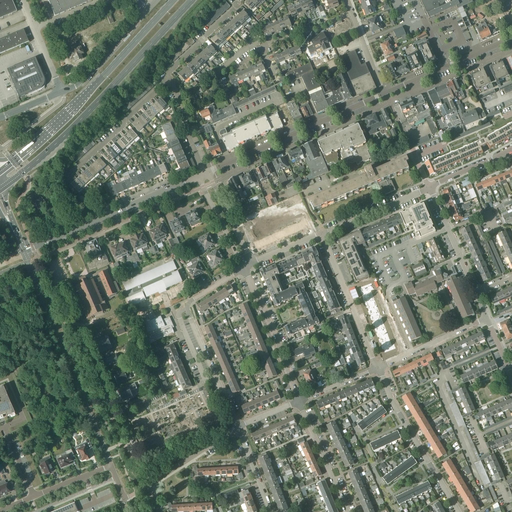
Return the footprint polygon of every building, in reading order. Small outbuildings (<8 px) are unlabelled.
[(0,0),(0,18),(12,14),(14,13),(13,11),(15,10),(10,0),(0,0)] [(47,0),(54,17),(93,0),(47,0)] [(304,0),(304,1),(298,3),(304,14),(306,13),(305,11),(308,10),(304,0)] [(310,0),(305,0),(304,0),(308,10),(312,9),(313,10),(315,9),(310,0)] [(336,0),(327,3),(328,6),(325,7),(326,10),(339,6),(336,0)] [(456,7),(458,9),(473,3),(471,0),(420,0),(429,19),(456,7)] [(255,8),(249,1),(245,4),(251,11),(255,8)] [(372,1),(369,2),(361,4),(363,10),(371,7),(374,6),(372,1)] [(298,3),(293,5),(297,15),(301,13),(301,15),(304,14),(298,3)] [(297,15),(293,5),(287,8),(289,11),(287,12),(289,17),(291,16),(293,19),(295,18),(294,16),(297,15)] [(371,7),(363,10),(366,16),(374,13),(371,7)] [(474,16),(471,7),(465,9),(468,15),(469,18),(474,16)] [(243,11),(239,15),(245,22),(249,18),(243,11)] [(239,15),(235,18),(241,25),(245,22),(239,15)] [(241,25),(235,18),(231,22),(237,29),(241,25)] [(287,18),(282,20),(285,28),(288,26),(289,28),(291,27),(287,18)] [(370,28),(380,23),(378,18),(376,19),(376,18),(368,22),(370,28)] [(285,28),(282,20),(276,23),(280,32),(282,31),(282,29),(285,28)] [(237,29),(231,22),(227,26),(233,33),(237,29)] [(280,32),(276,23),(271,25),(274,33),(278,31),(278,33),(280,32)] [(382,29),(380,23),(370,28),(372,33),(380,30),(382,29)] [(476,25),(474,26),(475,28),(476,28),(478,34),(477,35),(479,41),(479,40),(481,40),(485,38),(485,39),(487,38),(487,37),(491,35),(489,32),(492,30),(491,27),(490,27),(489,24),(486,26),(485,23),(484,24),(481,25),(477,27),(476,25)] [(271,25),(265,28),(266,29),(262,31),(266,38),(269,37),(272,36),(271,34),(274,33),(271,25)] [(233,33),(227,26),(223,30),(229,36),(233,33)] [(223,30),(219,33),(226,40),(229,36),(223,30)] [(397,39),(405,35),(402,30),(394,33),(397,39)] [(0,53),(23,44),(24,44),(24,43),(25,43),(25,42),(26,42),(26,41),(26,40),(26,39),(26,38),(24,34),(24,33),(23,33),(22,32),(21,32),(20,32),(19,32),(18,32),(0,39),(0,53)] [(219,33),(215,37),(222,44),(226,40),(219,33)] [(324,51),(329,48),(327,44),(327,43),(323,33),(317,36),(318,38),(311,40),(314,45),(308,48),(311,54),(317,51),(316,49),(322,46),(324,51)] [(222,44),(215,37),(211,41),(217,48),(222,44)] [(381,50),(382,50),(383,51),(391,47),(389,42),(391,41),(390,38),(384,41),(385,43),(380,46),(381,47),(380,48),(381,50)] [(418,46),(426,64),(430,62),(435,60),(434,56),(433,56),(429,46),(427,42),(418,46)] [(293,49),(296,56),(301,54),(301,53),(304,52),(300,44),(295,46),(296,48),(293,49)] [(385,56),(385,57),(394,53),(392,50),(395,48),(396,48),(400,47),(398,44),(394,46),(391,47),(383,51),(384,53),(384,55),(384,56),(385,56)] [(206,49),(212,56),(216,53),(210,46),(206,49)] [(72,58),(74,62),(82,59),(80,55),(83,54),(80,47),(75,49),(75,47),(70,49),(71,50),(67,52),(70,60),(72,58)] [(206,49),(202,53),(208,60),(212,56),(206,49)] [(291,59),(294,57),(295,60),(297,59),(296,56),(293,49),(289,51),(288,49),(287,50),(291,59)] [(291,59),(287,50),(284,51),(285,53),(282,54),(285,61),(291,59)] [(347,75),(357,97),(370,91),(374,83),(365,63),(361,65),(355,51),(338,58),(345,72),(346,76),(347,75)] [(208,60),(202,53),(198,57),(204,64),(208,60)] [(285,61),(282,54),(278,56),(278,54),(273,56),(277,65),(279,64),(285,61)] [(408,63),(409,62),(413,70),(417,69),(417,68),(421,66),(420,62),(419,63),(415,54),(405,58),(408,63)] [(204,64),(198,57),(194,61),(200,67),(204,64)] [(34,58),(6,70),(18,98),(27,94),(38,90),(40,89),(41,88),(42,86),(43,85),(43,83),(43,82),(43,80),(38,68),(34,58)] [(200,67),(194,61),(190,64),(196,71),(200,67)] [(256,66),(261,76),(263,75),(262,72),(265,70),(264,69),(266,69),(263,61),(261,62),(259,63),(260,65),(256,66)] [(498,64),(498,63),(497,64),(495,65),(494,65),(493,66),(493,64),(490,66),(490,67),(489,68),(500,91),(503,89),(506,94),(511,91),(511,81),(503,62),(502,62),(501,61),(498,62),(499,63),(498,64)] [(398,76),(395,69),(392,63),(388,65),(389,66),(388,67),(393,78),(394,79),(399,77),(398,76)] [(196,71),(190,64),(186,68),(192,75),(196,71)] [(329,109),(322,91),(321,89),(320,88),(310,64),(287,73),(291,82),(302,78),(308,94),(309,94),(317,114),(329,109)] [(401,67),(404,74),(405,74),(407,73),(409,71),(406,64),(401,67)] [(261,76),(256,66),(253,67),(252,66),(250,67),(254,75),(255,78),(259,77),(261,81),(263,80),(261,77),(261,76)] [(254,75),(250,67),(248,68),(249,70),(245,71),(248,78),(254,75)] [(395,69),(398,76),(401,75),(402,76),(403,75),(403,74),(404,74),(401,67),(395,69)] [(186,68),(182,72),(189,78),(192,75),(186,68)] [(489,79),(487,79),(483,69),(478,70),(478,71),(469,75),(480,100),(495,93),(489,79)] [(241,71),(239,72),(243,80),(248,78),(245,71),(242,73),(241,71)] [(189,78),(182,72),(178,75),(184,82),(189,78)] [(243,80),(239,72),(237,73),(238,75),(234,76),(237,83),(243,80)] [(347,75),(346,76),(345,72),(336,76),(338,79),(340,85),(340,86),(342,91),(340,92),(343,101),(344,102),(353,98),(357,97),(347,75)] [(237,83),(234,76),(231,78),(230,76),(228,77),(233,88),(239,86),(237,83)] [(325,89),(331,87),(327,78),(321,81),(325,89)] [(448,84),(446,85),(453,104),(458,102),(456,99),(464,96),(457,80),(456,79),(455,80),(455,81),(448,84)] [(322,87),(320,88),(321,89),(322,91),(329,109),(344,102),(343,101),(340,92),(342,91),(340,86),(340,85),(330,89),(331,91),(325,94),(322,87)] [(446,85),(435,90),(442,106),(445,105),(446,107),(449,115),(456,112),(457,112),(453,104),(446,85)] [(233,106),(232,106),(234,109),(276,90),(274,87),(238,103),(233,106)] [(435,90),(428,92),(436,111),(435,111),(437,111),(440,109),(446,107),(445,105),(442,106),(435,90)] [(199,94),(197,96),(196,96),(191,98),(194,106),(200,104),(198,99),(201,96),(199,94)] [(229,96),(228,97),(231,103),(233,106),(238,103),(237,101),(238,101),(235,94),(234,94),(233,94),(229,96)] [(421,96),(412,99),(415,107),(418,114),(427,110),(429,109),(426,102),(425,103),(421,96)] [(154,97),(153,98),(156,102),(163,110),(165,111),(169,107),(168,107),(163,101),(162,100),(160,98),(158,101),(154,97)] [(412,100),(399,105),(405,120),(415,116),(418,114),(415,107),(412,99),(412,100)] [(294,101),(286,105),(295,123),(303,120),(301,116),(300,116),(298,110),(299,109),(298,106),(296,106),(294,101)] [(458,102),(453,104),(457,112),(456,112),(460,122),(462,121),(463,121),(465,126),(481,119),(479,114),(477,115),(475,109),(464,114),(463,112),(464,112),(461,104),(460,105),(459,101),(458,102)] [(154,104),(152,106),(159,113),(163,110),(156,102),(154,104)] [(146,105),(145,106),(147,108),(148,110),(155,117),(159,113),(152,106),(150,108),(149,108),(150,107),(149,106),(148,105),(147,104),(146,105)] [(301,110),(305,119),(313,115),(308,104),(300,107),(301,109),(301,110)] [(208,109),(200,113),(202,119),(203,119),(210,116),(211,118),(214,124),(236,115),(236,114),(234,109),(232,106),(232,105),(225,109),(216,112),(216,111),(215,111),(212,112),(210,108),(208,109)] [(440,109),(437,111),(440,117),(443,116),(445,121),(448,120),(451,127),(452,127),(452,128),(454,127),(454,126),(461,123),(460,122),(456,112),(449,115),(446,107),(440,109)] [(144,113),(151,121),(155,117),(148,110),(146,112),(144,113)] [(386,110),(381,112),(387,125),(387,126),(389,125),(392,124),(386,110)] [(418,114),(415,116),(418,121),(425,118),(430,130),(432,135),(437,133),(436,130),(435,127),(427,110),(418,114)] [(486,116),(488,118),(500,113),(499,110),(486,116)] [(140,117),(147,125),(151,121),(144,113),(142,116),(140,117)] [(225,130),(220,132),(219,135),(221,137),(228,152),(239,146),(238,145),(271,130),(272,132),(283,127),(277,113),(277,115),(267,119),(266,117),(232,132),(233,134),(227,137),(226,135),(227,135),(225,130)] [(366,119),(365,119),(368,126),(366,127),(369,133),(376,130),(381,127),(382,129),(387,127),(382,115),(378,117),(376,118),(375,115),(368,118),(367,118),(366,118),(366,119)] [(136,121),(143,128),(147,125),(140,117),(138,119),(136,121)] [(133,123),(132,125),(139,132),(143,128),(136,121),(133,123)] [(173,129),(173,128),(171,125),(176,123),(175,121),(161,127),(163,133),(173,129)] [(475,128),(451,139),(452,142),(476,132),(490,125),(489,123),(475,128)] [(339,132),(317,142),(320,148),(319,148),(320,150),(321,150),(323,156),(328,166),(334,163),(335,164),(339,163),(337,159),(339,159),(337,156),(338,155),(336,151),(335,152),(335,151),(341,148),(342,151),(340,151),(341,153),(341,154),(342,158),(341,159),(344,164),(345,163),(346,165),(352,163),(351,161),(355,160),(357,165),(360,164),(360,163),(363,161),(364,162),(369,160),(368,159),(370,158),(372,157),(369,150),(368,150),(366,146),(368,146),(363,135),(363,134),(362,132),(358,124),(354,126),(354,125),(349,127),(349,128),(342,131),(342,130),(339,131),(339,132)] [(430,162),(425,163),(430,176),(434,174),(434,173),(436,172),(437,173),(441,171),(440,170),(443,169),(443,170),(447,168),(447,167),(450,166),(450,167),(454,166),(453,164),(456,163),(457,164),(461,163),(460,162),(463,160),(463,162),(467,160),(467,159),(469,158),(470,159),(474,157),(473,156),(477,154),(478,155),(483,153),(481,148),(487,145),(490,150),(495,147),(494,146),(498,144),(498,145),(502,143),(501,142),(504,141),(505,142),(508,140),(508,139),(510,137),(511,138),(511,137),(511,125),(485,140),(484,139),(477,142),(478,144),(431,164),(430,162)] [(173,128),(173,129),(163,133),(166,138),(175,134),(174,131),(179,128),(178,126),(173,128)] [(204,128),(206,134),(212,131),(210,126),(204,128)] [(463,128),(452,133),(453,136),(454,137),(464,132),(463,128)] [(451,129),(442,133),(442,131),(438,133),(441,141),(445,140),(445,139),(453,136),(451,129)] [(131,130),(127,133),(133,141),(137,137),(131,130)] [(175,134),(166,138),(168,144),(178,140),(176,136),(181,134),(180,132),(175,134)] [(123,137),(129,144),(133,141),(127,133),(123,136),(123,137)] [(427,135),(409,143),(412,149),(414,148),(430,141),(427,135)] [(123,137),(118,141),(125,148),(129,144),(123,137)] [(178,140),(168,144),(171,149),(180,145),(179,142),(184,140),(183,137),(178,140)] [(203,142),(206,149),(209,149),(212,158),(222,154),(218,145),(213,147),(211,143),(210,144),(208,141),(209,140),(203,142)] [(116,143),(114,145),(121,152),(123,154),(127,150),(125,148),(118,141),(116,143)] [(318,154),(312,142),(303,146),(308,158),(305,159),(312,176),(313,178),(328,172),(320,153),(318,154)] [(180,145),(171,149),(173,155),(183,151),(182,150),(181,147),(186,145),(185,143),(180,145)] [(111,148),(117,156),(121,152),(114,145),(111,148)] [(103,148),(105,151),(106,152),(113,159),(117,156),(111,148),(108,150),(107,149),(105,146),(105,147),(103,148)] [(183,151),(173,155),(176,160),(185,156),(183,153),(188,151),(187,148),(182,150),(183,151)] [(294,151),(299,162),(301,161),(300,157),(303,156),(300,148),(294,151)] [(299,162),(294,151),(288,154),(291,161),(295,160),(296,163),(299,162)] [(401,151),(375,162),(377,166),(402,155),(401,151)] [(103,155),(102,156),(109,163),(113,159),(106,152),(104,154),(103,155)] [(185,156),(176,160),(178,166),(187,162),(187,161),(186,158),(191,156),(190,154),(185,156)] [(386,182),(385,179),(408,169),(406,163),(408,162),(406,158),(378,170),(372,157),(370,158),(372,164),(363,168),(366,175),(307,200),(309,204),(312,203),(314,209),(371,185),(372,189),(379,186),(383,196),(395,190),(391,181),(390,182),(389,180),(386,182)] [(280,159),(278,160),(281,166),(283,172),(289,170),(288,169),(284,158),(281,159),(280,159)] [(97,161),(95,162),(102,170),(106,166),(105,165),(101,161),(99,159),(97,161)] [(187,161),(187,162),(178,166),(181,171),(190,167),(188,164),(193,162),(192,159),(187,161)] [(275,162),(273,163),(276,172),(277,172),(279,177),(276,178),(278,182),(279,181),(281,187),(286,185),(288,184),(286,179),(286,178),(283,172),(281,166),(278,160),(277,160),(276,161),(275,162)] [(93,164),(91,166),(98,173),(102,170),(95,162),(93,164)] [(162,175),(167,173),(164,165),(160,166),(158,162),(156,163),(158,167),(162,175)] [(156,178),(162,175),(158,167),(155,168),(153,164),(151,165),(153,169),(156,178)] [(265,168),(263,168),(268,180),(267,177),(272,175),(274,178),(276,177),(270,164),(268,165),(266,164),(265,165),(264,167),(265,168)] [(89,168),(87,170),(94,177),(98,173),(91,166),(89,168)] [(151,180),(156,178),(153,169),(149,171),(147,167),(145,168),(147,172),(151,180)] [(268,180),(263,168),(261,169),(261,168),(260,168),(260,167),(256,169),(256,170),(259,176),(258,176),(260,180),(262,183),(268,180)] [(140,185),(145,183),(142,174),(138,176),(136,169),(133,170),(134,172),(136,177),(140,185)] [(145,183),(151,180),(147,172),(144,173),(142,169),(140,170),(142,174),(145,183)] [(85,172),(83,173),(90,181),(94,177),(87,170),(85,172)] [(134,187),(140,185),(136,177),(134,172),(129,175),(131,179),(134,187)] [(511,180),(509,172),(503,174),(506,180),(509,179),(510,182),(511,180)] [(81,176),(79,177),(86,185),(90,181),(83,173),(82,175),(81,176)] [(245,176),(249,186),(255,184),(255,185),(258,184),(256,178),(253,179),(250,173),(246,174),(246,175),(245,176)] [(73,176),(72,177),(72,178),(74,180),(75,181),(82,188),(86,185),(79,177),(77,179),(74,175),(73,176)] [(129,190),(134,187),(131,179),(129,175),(123,177),(125,181),(129,190)] [(250,189),(249,186),(245,176),(243,176),(239,177),(242,184),(239,185),(242,192),(250,189)] [(239,202),(245,200),(236,177),(230,180),(230,181),(228,182),(232,191),(233,193),(237,202),(239,201),(239,202)] [(69,179),(67,181),(71,185),(68,187),(75,194),(77,191),(79,194),(83,190),(82,188),(75,181),(73,183),(72,182),(71,182),(69,179)] [(123,192),(129,190),(125,181),(122,183),(120,179),(118,180),(120,184),(123,192)] [(114,181),(112,182),(118,195),(123,192),(120,184),(116,185),(114,181)] [(107,184),(112,197),(118,195),(112,182),(108,184),(107,184)] [(457,189),(456,185),(442,191),(444,195),(445,195),(451,192),(457,189)] [(459,194),(457,189),(451,192),(445,195),(447,199),(459,194)] [(37,209),(38,209),(45,203),(47,201),(44,197),(42,199),(36,192),(28,198),(34,205),(32,206),(35,210),(37,209)] [(276,198),(274,194),(265,198),(269,207),(278,203),(275,198),(276,198)] [(459,194),(447,199),(449,204),(461,199),(460,195),(459,194)] [(457,206),(457,205),(463,203),(461,199),(449,204),(448,204),(450,209),(451,208),(457,206)] [(457,206),(451,208),(452,213),(469,206),(471,205),(470,202),(458,207),(457,206)] [(403,213),(399,214),(400,215),(403,223),(406,229),(413,226),(414,229),(416,228),(420,239),(435,232),(434,229),(433,229),(432,227),(433,226),(431,221),(430,221),(428,219),(430,218),(429,218),(427,213),(427,212),(426,211),(424,205),(423,205),(421,206),(420,205),(405,211),(406,212),(403,213),(403,212),(403,213)] [(469,206),(452,213),(454,217),(453,217),(461,214),(460,212),(466,210),(466,209),(469,208),(469,206)] [(189,225),(190,224),(200,220),(196,211),(192,212),(189,213),(189,214),(185,215),(189,225)] [(461,214),(453,217),(455,221),(470,215),(469,212),(466,213),(466,214),(462,215),(461,214)] [(400,215),(395,217),(399,225),(403,223),(400,215)] [(508,215),(502,217),(506,225),(511,222),(508,215)] [(257,220),(247,224),(248,228),(250,228),(251,230),(249,231),(250,231),(251,235),(253,234),(254,239),(253,239),(254,242),(257,250),(268,245),(266,243),(271,241),(272,244),(276,243),(275,241),(278,240),(279,242),(279,241),(282,240),(282,239),(286,237),(286,238),(293,235),(293,234),(297,232),(297,233),(301,232),(301,231),(303,230),(304,231),(308,229),(302,216),(298,218),(299,220),(263,236),(257,220)] [(390,219),(393,227),(399,225),(395,217),(390,219)] [(174,221),(180,233),(184,231),(183,229),(184,228),(183,225),(181,222),(180,219),(174,221)] [(393,227),(390,219),(385,221),(388,230),(393,227)] [(180,233),(174,221),(169,223),(170,227),(171,230),(172,230),(173,233),(174,233),(175,235),(180,233)] [(380,224),(384,232),(388,230),(385,221),(380,224)] [(384,232),(380,224),(375,226),(379,234),(384,232)] [(155,228),(161,240),(166,238),(165,236),(166,235),(165,233),(164,229),(163,229),(162,226),(160,227),(160,226),(159,227),(158,226),(157,227),(156,228),(155,228)] [(379,234),(375,226),(370,228),(374,236),(379,234)] [(463,237),(471,233),(468,227),(460,230),(463,237)] [(162,243),(161,240),(155,228),(156,229),(155,230),(154,229),(152,230),(152,231),(149,232),(151,234),(150,235),(152,239),(152,238),(153,241),(154,240),(157,246),(162,243)] [(374,236),(370,228),(365,230),(369,238),(374,236)] [(369,238),(365,230),(360,232),(360,231),(364,240),(369,238)] [(358,246),(365,243),(364,240),(360,231),(359,232),(360,233),(358,234),(357,233),(353,234),(358,246)] [(500,241),(508,237),(505,232),(497,235),(500,241)] [(471,233),(463,237),(465,242),(473,239),(471,233)] [(347,262),(362,255),(358,246),(353,234),(339,240),(340,243),(339,244),(343,252),(344,252),(345,254),(344,255),(346,259),(347,259),(348,261),(347,261),(347,262)] [(140,235),(136,237),(142,249),(147,246),(146,244),(147,244),(146,241),(145,237),(144,237),(143,235),(140,236),(140,235)] [(202,246),(211,240),(208,235),(199,240),(202,246)] [(133,239),(130,240),(131,243),(133,247),(134,249),(135,249),(136,251),(137,251),(138,254),(143,252),(141,249),(142,249),(136,237),(133,238),(133,239)] [(508,237),(500,241),(502,246),(510,243),(508,237)] [(430,248),(438,244),(436,239),(428,243),(430,248)] [(473,239),(465,242),(468,248),(476,245),(473,239)] [(211,240),(202,246),(205,251),(214,245),(211,240)] [(85,247),(82,248),(84,253),(87,252),(90,260),(101,256),(102,255),(105,254),(103,250),(100,251),(96,241),(84,246),(85,247)] [(117,245),(122,257),(128,255),(127,253),(127,252),(126,250),(127,250),(125,246),(124,243),(121,244),(117,245)] [(511,248),(511,247),(510,243),(502,246),(505,252),(511,248)] [(438,244),(430,248),(432,253),(440,249),(438,244)] [(122,257),(117,245),(116,245),(115,245),(114,246),(113,247),(111,248),(112,251),(111,251),(113,255),(114,255),(115,258),(116,257),(117,259),(122,257)] [(478,250),(476,245),(468,248),(470,254),(478,250)] [(311,258),(313,261),(311,262),(313,266),(312,267),(321,263),(318,256),(316,250),(315,248),(309,250),(312,257),(311,258)] [(440,249),(432,253),(430,254),(432,259),(434,258),(442,254),(440,249)] [(211,261),(220,256),(217,250),(208,256),(211,261)] [(481,256),(478,250),(470,254),(473,259),(481,256)] [(311,262),(306,252),(301,254),(301,255),(299,256),(298,256),(297,256),(295,257),(299,267),(301,266),(302,266),(304,270),(306,269),(304,265),(311,262)] [(445,259),(442,254),(434,258),(436,263),(445,259)] [(350,269),(361,264),(359,257),(361,256),(362,256),(362,255),(347,262),(349,266),(350,266),(351,268),(350,268),(350,269)] [(220,256),(211,261),(208,263),(211,267),(213,266),(214,266),(223,261),(220,256)] [(483,262),(481,256),(473,259),(475,265),(483,262)] [(299,267),(295,257),(293,258),(292,257),(290,258),(294,269),(299,267)] [(288,261),(285,262),(289,271),(294,269),(290,258),(287,259),(288,261)] [(196,259),(191,262),(193,266),(198,275),(203,272),(204,272),(198,263),(196,259)] [(128,293),(130,298),(128,299),(128,298),(127,298),(131,307),(132,307),(131,307),(146,300),(146,301),(147,300),(145,298),(148,297),(159,292),(160,294),(165,291),(164,290),(174,285),(174,286),(174,285),(182,282),(178,273),(175,274),(174,271),(176,270),(173,261),(172,261),(172,262),(124,283),(128,292),(128,291),(132,289),(133,291),(128,293)] [(282,262),(280,263),(284,273),(289,271),(285,262),(283,263),(282,262)] [(483,262),(475,265),(478,271),(485,267),(483,262)] [(284,273),(280,263),(277,264),(278,265),(276,266),(275,265),(279,275),(284,273)] [(321,263),(312,267),(314,272),(324,268),(323,265),(322,266),(321,263)] [(412,268),(416,277),(426,272),(422,263),(412,268)] [(361,264),(350,269),(352,273),(353,272),(354,275),(353,275),(364,270),(361,264)] [(275,265),(272,267),(275,273),(271,275),(272,278),(275,277),(275,276),(279,275),(275,265)] [(193,266),(187,269),(193,278),(198,275),(193,266)] [(462,320),(473,315),(471,311),(472,310),(471,307),(470,308),(468,304),(470,304),(468,301),(467,302),(465,298),(467,297),(466,294),(464,295),(463,291),(464,291),(463,288),(461,289),(460,285),(461,284),(460,281),(459,282),(457,278),(458,278),(457,275),(453,266),(450,268),(453,274),(448,276),(447,276),(447,275),(444,274),(443,274),(441,273),(440,274),(438,271),(436,272),(436,270),(433,272),(436,277),(428,280),(427,279),(425,280),(425,281),(422,283),(421,281),(418,283),(419,284),(415,286),(414,284),(412,285),(411,283),(407,285),(406,283),(404,284),(409,296),(415,293),(417,297),(436,289),(435,285),(445,280),(462,320)] [(275,273),(272,267),(265,269),(260,271),(263,278),(264,278),(266,280),(265,281),(272,278),(271,275),(275,273)] [(485,267),(478,271),(480,276),(488,273),(485,267)] [(325,270),(324,268),(314,272),(316,277),(325,273),(324,271),(325,270)] [(364,270),(353,275),(355,280),(356,279),(357,282),(356,282),(356,283),(369,277),(367,272),(364,274),(363,272),(365,271),(364,270)] [(115,283),(112,284),(106,271),(98,275),(100,279),(101,281),(108,298),(109,297),(110,298),(115,296),(114,295),(116,294),(116,293),(118,292),(115,283)] [(325,273),(316,277),(318,282),(328,277),(327,275),(326,275),(325,273)] [(488,273),(480,276),(483,282),(490,279),(488,273)] [(101,300),(94,284),(101,281),(100,279),(93,282),(92,279),(86,281),(85,277),(78,280),(80,284),(74,286),(75,288),(74,288),(76,293),(77,292),(83,307),(81,309),(85,319),(91,317),(92,317),(102,313),(107,310),(103,299),(101,300)] [(272,278),(265,281),(268,289),(269,293),(269,292),(271,297),(275,307),(281,305),(280,304),(288,301),(284,292),(282,293),(279,285),(275,277),(272,278)] [(330,280),(328,277),(318,282),(320,287),(330,283),(328,280),(330,280)] [(297,297),(306,293),(306,294),(304,289),(302,283),(288,289),(289,290),(287,291),(285,286),(284,287),(285,291),(284,292),(288,301),(293,299),(293,298),(297,296),(297,297)] [(331,285),(330,283),(320,287),(322,292),(333,287),(332,285),(331,285)] [(392,345),(371,291),(374,290),(371,283),(358,288),(361,295),(362,294),(363,297),(362,298),(366,308),(367,308),(369,311),(367,311),(369,315),(370,315),(371,317),(369,317),(371,321),(372,320),(373,322),(372,323),(373,327),(374,326),(375,328),(374,328),(375,332),(376,332),(377,333),(376,334),(377,338),(379,337),(379,339),(378,339),(379,343),(381,343),(382,346),(381,346),(382,350),(383,350),(385,353),(396,349),(394,344),(392,345)] [(230,286),(225,289),(229,296),(235,293),(230,286)] [(334,290),(333,287),(322,292),(324,297),(334,293),(333,290),(334,290)] [(225,289),(219,293),(223,300),(229,296),(225,289)] [(507,290),(501,292),(504,300),(510,298),(507,290)] [(501,292),(495,295),(499,303),(504,300),(501,292)] [(219,293),(213,296),(218,303),(223,300),(219,293)] [(306,293),(297,297),(298,300),(297,300),(298,303),(309,298),(306,293)] [(335,295),(334,293),(324,297),(327,302),(337,297),(336,295),(335,295)] [(499,303),(495,295),(490,297),(493,305),(499,303)] [(218,303),(213,296),(208,299),(212,306),(218,303)] [(404,298),(403,296),(396,299),(395,297),(391,299),(391,301),(392,303),(393,303),(394,306),(395,305),(397,309),(395,309),(396,312),(398,312),(400,315),(398,316),(399,319),(401,318),(402,322),(401,322),(402,325),(404,324),(405,328),(404,329),(405,332),(406,331),(408,335),(407,335),(408,338),(409,337),(411,341),(421,337),(404,298)] [(338,300),(337,297),(327,302),(329,307),(327,307),(328,307),(338,303),(337,300),(338,300)] [(311,303),(309,298),(298,303),(299,305),(300,305),(301,307),(312,303),(311,303)] [(208,299),(202,303),(207,310),(212,306),(208,299)] [(207,310),(202,303),(197,306),(201,313),(207,310)] [(242,313),(249,310),(247,303),(239,307),(242,313)] [(312,303),(301,307),(303,310),(301,310),(302,313),(314,308),(312,303)] [(338,303),(328,307),(330,312),(338,309),(338,310),(342,308),(340,305),(339,305),(338,303)] [(314,308),(302,313),(304,315),(305,315),(306,317),(315,313),(313,309),(314,308)] [(249,310),(242,313),(244,319),(252,316),(249,310)] [(315,313),(306,317),(307,317),(308,319),(310,318),(314,327),(313,326),(319,323),(317,318),(316,318),(314,314),(315,314),(315,313)] [(342,326),(349,323),(347,317),(344,319),(343,315),(337,317),(338,321),(340,321),(342,326)] [(254,322),(252,316),(244,319),(247,325),(254,322)] [(167,319),(162,321),(160,317),(142,325),(142,324),(142,325),(147,337),(145,338),(148,344),(174,333),(172,328),(173,327),(169,320),(167,321),(167,319)] [(305,319),(304,319),(309,329),(314,327),(310,318),(308,319),(305,320),(305,319)] [(309,329),(304,319),(302,320),(301,319),(299,320),(303,330),(308,328),(309,329)] [(502,330),(511,326),(509,323),(511,321),(511,319),(499,324),(502,330)] [(297,322),(294,323),(298,332),(303,330),(299,320),(296,321),(297,322)] [(257,328),(254,322),(247,325),(249,331),(257,328)] [(298,332),(294,323),(292,324),(291,323),(289,324),(294,336),(294,335),(298,332)] [(344,332),(352,329),(349,323),(342,326),(339,328),(337,329),(338,331),(341,330),(342,333),(344,332)] [(294,336),(289,324),(286,325),(287,326),(284,328),(286,332),(285,333),(288,338),(294,336)] [(206,335),(214,331),(212,325),(204,329),(206,335)] [(511,329),(511,326),(502,330),(505,335),(511,331),(511,329)] [(257,328),(249,331),(252,337),(259,334),(257,328)] [(352,329),(344,332),(346,338),(354,335),(352,329)] [(214,331),(206,335),(209,341),(217,337),(214,331)] [(479,342),(485,340),(481,332),(476,335),(479,342)] [(262,340),(259,334),(252,337),(254,343),(262,340)] [(349,343),(355,341),(356,340),(354,335),(346,338),(347,338),(349,343)] [(473,345),(479,342),(476,335),(470,338),(473,345)] [(217,337),(209,341),(212,347),(219,343),(217,337)] [(99,344),(97,345),(98,347),(100,353),(111,348),(107,339),(104,340),(103,338),(97,341),(99,344)] [(468,348),(473,345),(470,338),(464,340),(468,348)] [(253,347),(254,349),(250,350),(251,353),(255,351),(254,350),(257,349),(264,346),(262,340),(254,343),(256,346),(253,347)] [(355,341),(349,343),(347,344),(348,347),(344,348),(346,351),(349,350),(351,349),(358,346),(357,343),(356,340),(355,341)] [(462,350),(468,348),(464,340),(459,343),(462,350)] [(222,349),(219,343),(212,347),(214,353),(222,349)] [(293,350),(296,357),(303,354),(305,360),(316,355),(311,343),(293,350)] [(456,353),(462,350),(459,343),(453,346),(456,353)] [(165,354),(176,350),(174,345),(173,345),(173,344),(163,349),(165,354)] [(264,346),(257,349),(259,355),(267,352),(264,346)] [(353,354),(360,351),(358,346),(351,349),(353,354)] [(456,353),(453,346),(447,348),(451,356),(456,353)] [(451,357),(451,356),(447,348),(441,351),(445,358),(446,358),(447,359),(448,359),(451,358),(451,357)] [(225,355),(222,349),(214,353),(217,359),(225,355)] [(176,350),(165,354),(167,360),(178,355),(175,350),(176,350)] [(360,351),(353,354),(355,360),(363,357),(360,351)] [(269,358),(267,352),(259,355),(262,361),(269,358)] [(426,357),(428,362),(429,365),(432,364),(431,361),(434,360),(431,354),(431,355),(426,357)] [(180,361),(178,355),(167,360),(169,359),(172,364),(180,361)] [(225,355),(217,359),(219,365),(227,361),(225,355)] [(116,357),(105,362),(108,369),(119,364),(116,357)] [(363,357),(355,360),(358,366),(365,363),(363,357)] [(428,362),(426,357),(420,360),(423,365),(428,362)] [(269,358),(262,361),(264,367),(272,364),(269,358)] [(423,365),(420,360),(415,362),(417,368),(423,365)] [(180,361),(172,364),(170,365),(172,370),(183,365),(181,361),(180,361)] [(227,361),(219,365),(222,371),(230,367),(227,361)] [(417,368),(415,362),(409,365),(412,370),(417,368)] [(449,365),(448,364),(447,364),(446,362),(443,363),(443,364),(441,365),(443,370),(449,368),(455,365),(454,363),(449,365)] [(492,372),(498,369),(494,362),(489,364),(492,372)] [(272,364),(264,367),(267,373),(274,370),(272,364)] [(489,364),(483,367),(486,374),(492,372),(489,364)] [(183,365),(172,370),(174,375),(184,371),(184,370),(183,365)] [(412,370),(409,365),(404,367),(406,373),(412,370)] [(232,373),(230,367),(222,371),(225,377),(232,373)] [(406,373),(404,367),(398,370),(401,375),(406,373)] [(477,369),(476,367),(471,369),(472,371),(475,379),(480,377),(477,369)] [(483,367),(477,369),(480,377),(486,374),(483,367)] [(128,370),(113,376),(117,384),(132,378),(128,370)] [(277,376),(274,370),(267,373),(269,379),(277,376)] [(401,375),(398,370),(393,372),(395,378),(401,375)] [(184,371),(174,375),(176,381),(187,376),(184,371)] [(313,371),(311,371),(303,374),(306,381),(314,378),(312,375),(314,374),(313,371)] [(472,371),(466,374),(469,381),(475,379),(472,371)] [(235,379),(232,373),(225,377),(227,383),(235,379)] [(466,374),(460,376),(463,384),(469,381),(466,374)] [(177,387),(181,385),(189,381),(187,376),(176,381),(174,382),(177,387)] [(316,376),(314,378),(306,381),(309,387),(321,382),(319,378),(317,379),(316,376)] [(235,379),(227,383),(230,389),(238,385),(235,379)] [(366,382),(369,389),(369,390),(370,390),(370,388),(374,386),(372,379),(366,382)] [(189,381),(181,385),(183,391),(191,387),(191,386),(192,386),(189,381)] [(369,389),(366,382),(360,384),(363,391),(364,393),(365,392),(364,391),(369,389)] [(119,395),(122,402),(133,397),(130,391),(137,389),(135,383),(128,386),(122,388),(124,391),(121,393),(119,394),(119,395)] [(363,391),(360,384),(355,386),(358,393),(358,395),(359,395),(359,393),(363,391)] [(238,385),(230,389),(232,395),(240,391),(238,385)] [(358,393),(355,386),(349,389),(352,396),(353,397),(354,397),(353,395),(358,393)] [(14,414),(3,387),(0,388),(0,418),(3,417),(4,418),(14,414)] [(456,392),(457,391),(460,397),(467,393),(465,388),(461,389),(460,387),(455,389),(456,392)] [(352,396),(349,389),(343,391),(346,398),(347,400),(348,399),(347,398),(352,396)] [(343,391),(338,393),(341,400),(341,402),(343,402),(342,400),(346,398),(343,391)] [(271,394),(274,402),(280,399),(277,392),(271,394)] [(332,396),(335,403),(336,405),(337,409),(339,408),(338,405),(339,404),(338,402),(341,400),(338,393),(332,396)] [(409,410),(417,405),(410,393),(402,398),(409,410)] [(460,397),(462,403),(470,399),(468,394),(467,393),(460,397)] [(274,402),(271,394),(265,397),(268,404),(274,402)] [(335,403),(332,396),(327,398),(330,405),(330,407),(331,406),(331,405),(335,403)] [(268,404),(265,397),(259,399),(262,407),(268,404)] [(327,398),(321,400),(324,407),(325,409),(326,409),(325,407),(330,405),(327,398)] [(262,407),(259,399),(253,402),(256,409),(262,407)] [(462,403),(465,408),(472,405),(470,400),(470,399),(462,403)] [(324,407),(321,400),(315,403),(319,411),(320,411),(319,409),(324,407)] [(256,409),(253,402),(247,404),(250,412),(256,409)] [(503,412),(508,409),(505,402),(499,404),(503,412)] [(250,412),(247,404),(241,407),(244,414),(250,412)] [(497,414),(503,412),(499,404),(494,407),(497,414)] [(376,410),(381,417),(386,413),(380,405),(380,406),(381,407),(376,410)] [(424,418),(417,405),(409,410),(416,422),(424,418)] [(465,408),(467,414),(466,415),(467,417),(472,415),(471,412),(475,411),(472,405),(465,408)] [(491,417),(497,414),(494,407),(488,409),(491,417)] [(376,420),(381,417),(376,410),(375,409),(374,410),(375,411),(372,414),(376,420)] [(485,419),(491,417),(488,409),(482,412),(485,419)] [(482,421),(485,419),(482,412),(476,414),(480,423),(483,422),(482,421)] [(371,424),(376,420),(372,414),(371,413),(370,413),(371,415),(367,418),(371,424)] [(293,417),(287,420),(291,427),(294,426),(295,428),(296,428),(298,432),(300,431),(299,427),(298,427),(293,417)] [(371,424),(367,418),(362,422),(367,428),(371,424)] [(432,430),(424,418),(416,422),(424,435),(432,430)] [(291,427),(287,420),(281,422),(285,430),(291,427)] [(285,430),(281,422),(275,425),(279,432),(285,430)] [(334,422),(326,426),(332,440),(340,436),(339,434),(342,433),(340,428),(337,429),(334,422)] [(367,428),(362,422),(357,425),(362,431),(367,428)] [(279,432),(275,425),(269,427),(273,435),(279,432)] [(273,435),(269,427),(263,430),(267,437),(273,435)] [(257,432),(260,440),(267,437),(263,430),(257,432)] [(439,442),(432,430),(424,435),(431,447),(439,442)] [(260,440),(257,432),(251,435),(254,442),(260,440)] [(392,434),(395,441),(396,443),(397,442),(396,441),(401,438),(398,432),(392,434)] [(392,434),(386,437),(389,444),(390,445),(391,445),(391,443),(395,441),(392,434)] [(340,436),(332,440),(339,454),(347,450),(340,436)] [(504,446),(510,444),(506,436),(501,439),(504,446)] [(386,437),(381,439),(384,446),(385,448),(386,447),(385,446),(389,444),(386,437)] [(86,460),(89,459),(86,451),(92,448),(88,439),(85,440),(86,443),(80,446),(81,448),(77,450),(79,456),(79,457),(80,460),(81,460),(82,461),(85,459),(86,460)] [(381,439),(375,442),(378,449),(379,450),(380,450),(380,448),(384,446),(381,439)] [(498,449),(504,446),(501,439),(495,441),(498,449)] [(495,441),(489,444),(492,451),(498,449),(495,441)] [(306,442),(298,446),(298,447),(300,446),(302,451),(309,448),(306,442)] [(378,449),(375,442),(370,444),(374,453),(375,452),(374,451),(378,449)] [(439,442),(431,447),(438,459),(446,454),(439,442)] [(302,452),(304,456),(311,453),(309,448),(302,451),(300,452),(301,453),(302,452)] [(65,467),(69,465),(68,463),(72,461),(70,459),(74,457),(71,450),(65,452),(67,456),(57,460),(60,468),(65,466),(65,467)] [(347,450),(339,454),(345,469),(354,465),(347,450)] [(304,456),(303,457),(303,458),(305,457),(307,462),(314,459),(311,453),(304,456)] [(484,457),(485,459),(486,458),(489,464),(497,461),(494,455),(490,457),(489,454),(484,457)] [(264,473),(273,470),(267,455),(267,456),(263,457),(258,459),(264,473)] [(412,467),(417,463),(411,456),(410,456),(411,458),(407,461),(412,467)] [(46,458),(47,462),(40,465),(41,466),(40,466),(41,470),(42,470),(45,475),(45,476),(50,474),(49,473),(52,472),(50,469),(51,469),(50,466),(49,466),(49,465),(52,464),(49,457),(46,458)] [(307,463),(310,467),(316,464),(314,459),(307,462),(305,463),(306,464),(307,463)] [(405,460),(406,461),(402,464),(407,470),(412,467),(407,461),(406,459),(405,460)] [(449,477),(458,472),(455,468),(460,465),(459,463),(454,466),(450,460),(442,465),(449,477)] [(489,464),(491,470),(499,466),(497,462),(497,461),(489,464)] [(397,468),(402,474),(407,470),(402,464),(401,463),(400,464),(401,465),(397,468)] [(310,467),(308,468),(308,469),(310,468),(312,473),(319,470),(316,464),(310,467)] [(491,470),(494,475),(502,472),(500,468),(499,466),(491,470)] [(238,474),(238,475),(242,474),(241,472),(238,473),(238,469),(238,467),(232,467),(232,474),(238,474)] [(397,478),(402,474),(397,468),(396,467),(395,467),(396,469),(393,472),(397,478)] [(273,470),(264,473),(269,488),(278,484),(273,470)] [(322,475),(319,470),(312,473),(310,474),(311,476),(313,475),(315,479),(322,475)] [(356,470),(348,474),(354,488),(362,484),(356,470)] [(392,481),(397,478),(393,472),(391,470),(391,471),(392,472),(388,475),(392,481)] [(457,489),(465,484),(458,472),(449,477),(457,489)] [(494,475),(496,481),(495,482),(496,484),(501,482),(500,480),(504,478),(502,472),(494,475)] [(392,481),(388,475),(387,474),(386,474),(387,476),(383,479),(387,485),(392,481)] [(319,489),(326,487),(324,481),(315,485),(316,486),(317,485),(319,489)] [(422,485),(425,492),(426,493),(427,493),(427,491),(431,489),(428,482),(422,485)] [(0,496),(3,495),(3,496),(5,495),(5,494),(10,492),(6,484),(0,486),(0,496)] [(278,484),(269,488),(275,502),(284,499),(278,484)] [(362,484),(354,488),(359,502),(368,499),(367,495),(366,493),(366,492),(362,484)] [(469,487),(467,488),(465,484),(457,489),(464,502),(472,497),(469,490),(471,489),(469,487)] [(422,485),(417,488),(420,495),(421,496),(422,496),(421,494),(425,492),(422,485)] [(329,492),(326,487),(319,489),(318,490),(318,491),(320,491),(322,495),(329,492)] [(417,488),(411,490),(415,497),(415,499),(416,498),(416,497),(420,495),(417,488)] [(225,494),(226,498),(238,494),(236,490),(225,494)] [(249,490),(239,494),(241,499),(244,498),(251,495),(249,490)] [(411,490),(406,493),(409,500),(410,501),(411,501),(410,499),(415,497),(411,490)] [(331,498),(329,492),(322,495),(320,496),(321,497),(322,496),(324,501),(331,498)] [(406,493),(400,496),(404,502),(404,504),(405,503),(405,502),(409,500),(406,493)] [(244,498),(246,504),(253,501),(251,495),(244,498)] [(404,502),(400,496),(395,498),(399,507),(400,506),(399,505),(404,502)] [(472,497),(464,502),(470,511),(474,511),(480,509),(472,497)] [(333,503),(331,498),(324,501),(322,501),(323,502),(324,502),(326,506),(333,503)] [(289,511),(284,499),(275,502),(278,511),(289,511)] [(373,511),(368,499),(359,502),(363,511),(373,511)] [(253,501),(246,504),(242,505),(244,511),(248,509),(255,506),(253,501)] [(436,511),(442,508),(439,502),(431,507),(432,508),(433,507),(436,511)] [(336,509),(333,503),(326,506),(325,507),(325,508),(327,507),(329,511),(336,509)]
